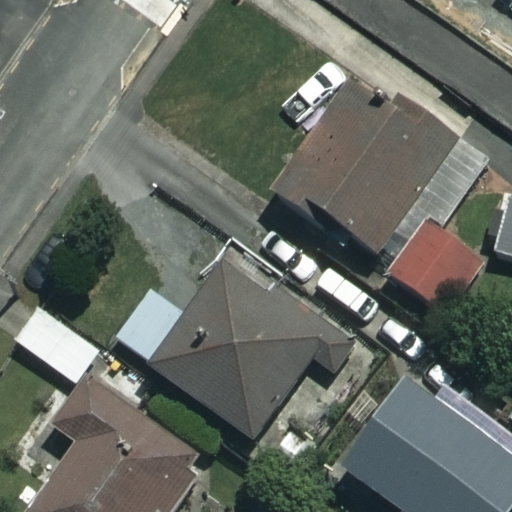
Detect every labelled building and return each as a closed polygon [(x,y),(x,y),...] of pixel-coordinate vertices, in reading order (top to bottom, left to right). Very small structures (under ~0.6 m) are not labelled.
[(382,257),(394,238),(411,249),(431,218),(451,231),(494,164),(352,73),(277,191),(382,257)] [(485,263),(434,225),(393,282),(444,319),(485,263)] [(336,335),(233,258),(188,319),(150,291),(114,340),(255,444),(336,335)] [(104,355),(43,311),(19,346),(80,389),(104,355)] [(162,511),(200,460),(88,380),(53,430),(81,451),(36,511),(162,511)] [(511,511),(511,461),(409,388),(347,476),(397,511),(511,511)]
